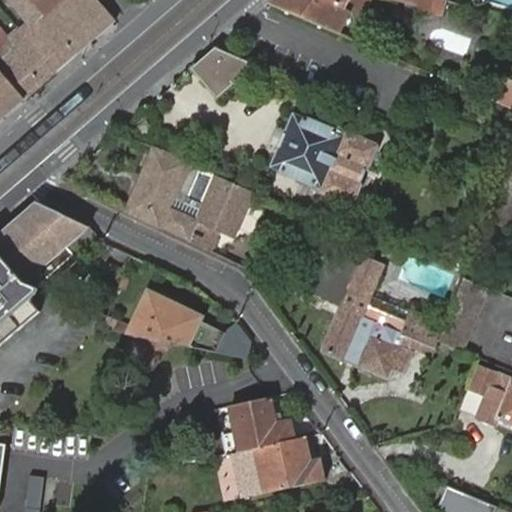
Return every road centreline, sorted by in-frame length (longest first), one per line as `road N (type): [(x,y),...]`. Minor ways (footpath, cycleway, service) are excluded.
road 1 (residential): [(401,511),(241,300),(30,183)]
road 2 (secondary): [(30,183),(242,0)]
road 3 (secondary): [(168,0),(0,145)]
